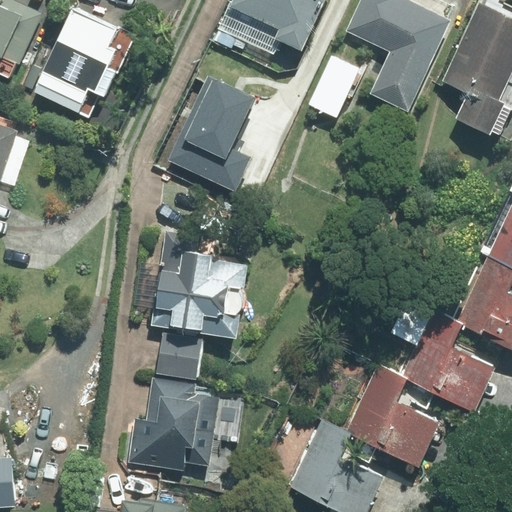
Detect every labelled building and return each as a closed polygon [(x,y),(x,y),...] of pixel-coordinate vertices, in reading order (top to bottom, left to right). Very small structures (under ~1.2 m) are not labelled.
[(0,0),(0,68),(17,76),(47,13),(18,0),(0,0)] [(244,0),(243,3),(293,26),(289,36),(313,47),(334,0),(244,0)] [(367,0),(355,29),(400,49),(381,91),(419,108),(459,19),(417,0),(367,0)] [(511,132),(511,4),(502,0),(486,0),(452,78),(477,89),(465,116),(510,136),(511,132)] [(144,33),(85,6),(46,89),(105,116),(144,33)] [(317,103),(346,115),(368,66),(339,54),(317,103)] [(267,95),(218,72),(178,155),(246,187),(261,155),(242,147),(267,95)] [(0,180),(8,184),(27,129),(0,119),(0,180)] [(511,213),(492,257),(511,266),(511,213)] [(199,234),(173,230),(161,323),(249,334),(259,262),(225,258),(226,253),(197,249),(199,234)] [(511,266),(492,257),(464,321),(473,326),(511,343),(511,266)] [(438,310),(409,372),(417,376),(486,408),(506,365),(464,345),(473,326),(464,321),(438,310)] [(211,339),(169,333),(164,371),(205,377),(211,339)] [(383,360),(353,428),(363,432),(431,463),(451,420),(406,400),(417,376),(409,372),(383,360)] [(217,463),(225,396),(199,392),(201,381),(157,376),(152,418),(141,417),(135,461),(194,468),(195,460),(217,463)] [(4,394),(0,394),(0,505),(27,503),(23,455),(9,456),(4,394)] [(352,456),(363,432),(353,428),(328,417),(298,484),(363,511),(378,511),(395,474),(352,456)] [(196,511),(198,503),(136,497),(134,511),(92,507),(91,511),(196,511)]
